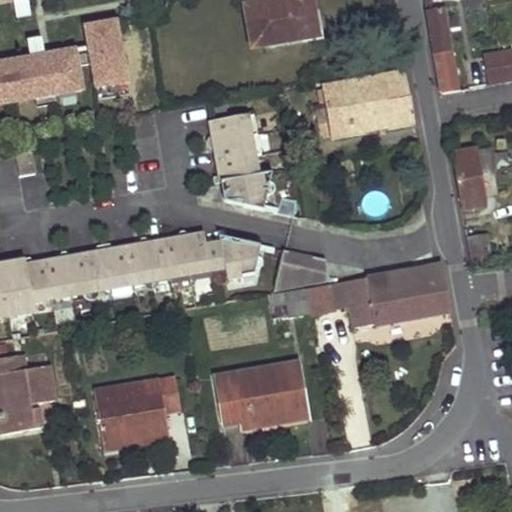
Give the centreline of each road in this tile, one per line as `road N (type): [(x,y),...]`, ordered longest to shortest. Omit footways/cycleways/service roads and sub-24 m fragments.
road 1 (residential): [(0,510),(396,464),(430,450),(473,390),(477,355),(465,291)]
road 2 (residential): [(465,291),(410,0)]
